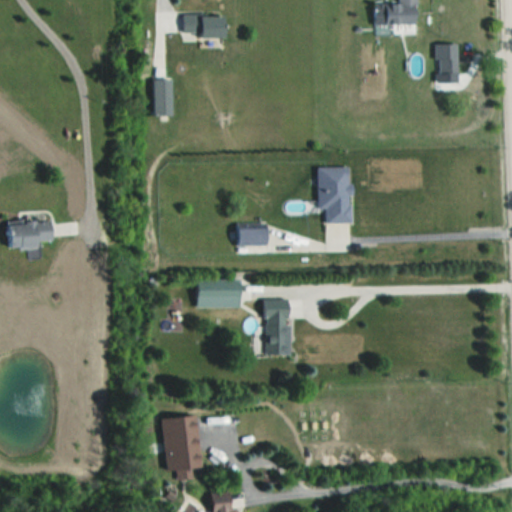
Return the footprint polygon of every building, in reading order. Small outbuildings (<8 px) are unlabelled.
[(420,26),(420,0),(399,0),(399,4),(377,4),(377,26),(420,26)] [(229,36),(229,14),(184,14),(184,36),(229,36)] [(459,44),(437,44),(438,75),(460,75),(459,44)] [(153,115),(175,115),(175,80),(153,80),(153,115)] [(319,167),(320,209),(327,209),(327,222),(353,221),(352,166),(319,167)] [(54,245),(54,222),(7,222),(7,245),(54,245)] [(236,224),(236,245),(270,245),(270,224),(236,224)] [(292,299),(265,299),(265,353),(292,353),(292,299)] [(165,448),(165,475),(193,475),(193,448),(165,448)] [(233,511),(233,500),(213,501),(214,511),(233,511)]
